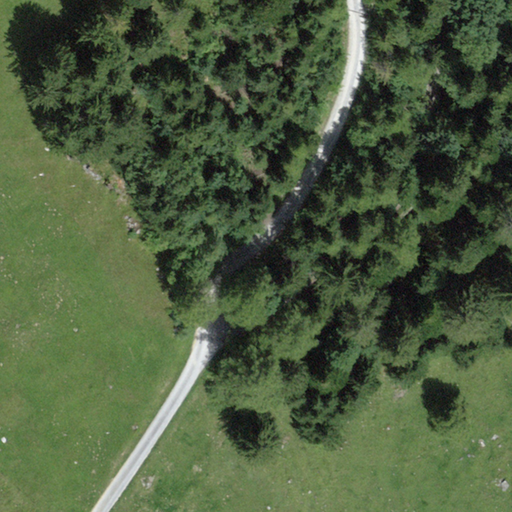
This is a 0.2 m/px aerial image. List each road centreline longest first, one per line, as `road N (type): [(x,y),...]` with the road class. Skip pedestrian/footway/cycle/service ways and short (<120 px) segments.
road 1 (track): [(105,511),(197,371),(215,293),(264,238),(320,150),(350,59),(345,0)]
road 2 (track): [(211,336),(320,330),(389,290),(412,236),(443,0)]
